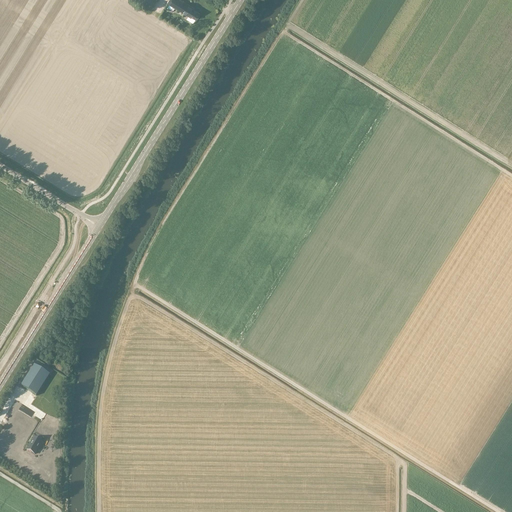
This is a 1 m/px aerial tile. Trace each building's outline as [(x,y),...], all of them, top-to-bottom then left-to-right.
[(156,0),(138,0),(151,8),(156,0)] [(181,0),(168,0),(167,3),(191,18),(192,17),(196,19),(200,13),(194,10),(194,8),(181,0)] [(34,365),(21,386),(36,396),(49,375),(34,365)] [(28,437),(24,442),(29,445),(32,440),(28,437)] [(34,438),(27,450),(34,455),(42,443),(34,438)]
